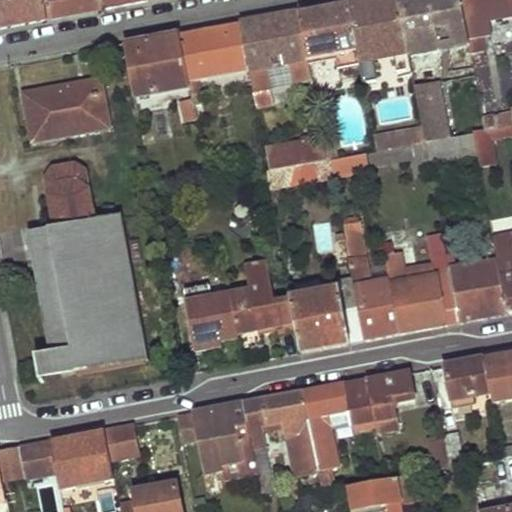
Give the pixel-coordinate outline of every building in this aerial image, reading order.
[(0,0),(0,26),(18,23),(45,18),(41,0),(0,0)] [(41,0),(45,18),(71,13),(97,9),(94,0),(41,0)] [(94,0),(97,9),(122,4),(142,0),(94,0)] [(393,46),(400,77),(414,74),(410,52),(399,0),(370,0),(351,4),(360,52),(365,83),(380,79),(375,50),(393,46)] [(399,0),(410,52),(469,41),(461,0),(399,0)] [(494,35),(490,20),(511,15),(511,0),(461,0),(469,41),(472,55),(490,51),(488,36),(494,35)] [(325,9),(299,13),(308,61),(360,52),(351,4),(325,9)] [(295,64),(297,84),(312,81),(308,61),(299,13),(270,19),(242,24),(250,71),(257,106),(273,104),(267,70),(295,64)] [(212,29),(182,35),(190,82),(250,71),(242,24),(212,29)] [(155,40),(127,45),(130,59),(138,97),(192,88),(190,82),(182,35),(155,40)] [(108,61),(130,59),(127,45),(105,49),(108,61)] [(103,81),(27,94),(38,141),(113,127),(103,81)] [(416,88),(426,142),(449,137),(440,82),(416,88)] [(511,111),(483,117),(486,131),(490,130),(511,125),(511,111)] [(486,131),(475,133),(481,165),(496,162),(490,130),(486,131)] [(268,173),(327,161),(323,140),(264,153),(268,173)] [(369,156),(371,166),(414,159),(429,157),(427,146),(369,156)] [(367,153),(332,160),(335,175),(369,168),(367,153)] [(433,179),(429,157),(414,159),(416,180),(433,179)] [(268,173),(266,174),(269,192),(336,178),(332,160),(327,161),(268,173)] [(79,164),(58,170),(52,181),(66,254),(39,259),(57,355),(53,356),(57,373),(79,369),(82,375),(151,362),(122,216),(100,221),(91,170),(79,164)] [(384,339),(402,336),(391,281),(370,285),(369,275),(358,222),(345,224),(348,240),(358,293),(367,342),(384,339)] [(408,269),(404,254),(387,258),(389,271),(391,281),(402,336),(431,330),(461,325),(451,271),(443,233),(431,237),(437,264),(408,269)] [(511,315),(511,236),(496,239),(500,262),(511,315)] [(339,243),(348,293),(358,293),(348,240),(339,243)] [(246,265),(250,291),(231,294),(232,297),(239,338),(263,333),(262,326),(283,322),(285,328),(286,336),(299,333),(292,301),(291,298),(278,300),(269,260),(246,265)] [(471,294),(466,267),(451,271),(461,325),(486,320),(511,315),(500,262),(482,265),(487,292),(471,294)] [(389,271),(369,275),(370,285),(391,281),(389,271)] [(219,348),(219,343),(239,338),(232,297),(214,300),(211,286),(187,290),(199,351),(219,348)] [(299,333),(303,354),(335,348),(353,345),(342,291),(292,301),(299,333)] [(263,333),(285,328),(283,322),(262,326),(263,333)] [(511,400),(511,352),(486,358),(492,393),(494,404),(511,400)] [(476,405),(475,397),(492,393),(486,358),(459,363),(445,365),(454,409),(476,405)] [(392,403),(416,400),(411,372),(399,374),(367,380),(376,433),(397,429),(392,403)] [(303,474),(302,466),(317,462),(303,392),(274,398),(245,404),(259,479),(263,499),(273,497),(266,451),(262,452),(260,435),(263,433),(262,426),(289,421),(293,435),(288,436),(295,476),(303,474)] [(259,479),(245,404),(212,410),(181,416),(185,444),(199,443),(205,475),(223,472),(226,485),(259,479)] [(143,454),(137,425),(108,430),(113,460),(143,454)] [(463,453),(460,430),(442,433),(448,467),(469,463),(473,462),(471,452),(463,453)] [(72,437),(54,441),(59,470),(78,467),(72,437)] [(26,446),(0,450),(0,460),(4,483),(34,478),(60,474),(59,470),(54,441),(26,446)] [(67,511),(60,474),(34,478),(39,511),(67,511)] [(386,504),(387,511),(402,511),(398,486),(397,480),(347,489),(352,511),(386,504)] [(138,503),(124,506),(125,511),(182,511),(177,484),(137,493),(138,503)] [(411,511),(408,485),(398,486),(402,511),(411,511)]
